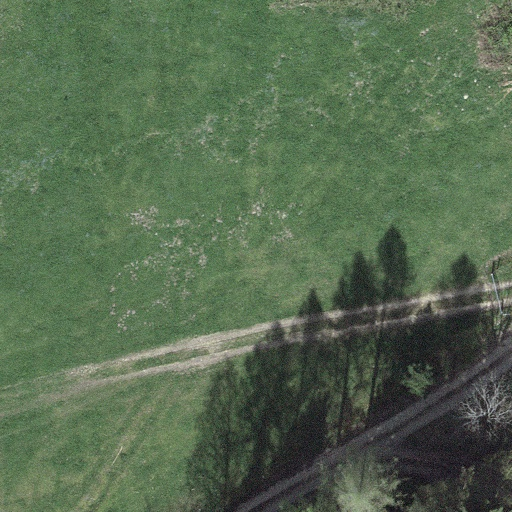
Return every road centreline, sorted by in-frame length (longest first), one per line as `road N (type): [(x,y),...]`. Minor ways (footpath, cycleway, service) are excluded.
road 1 (track): [(257,511),(345,459),(413,460),(511,486)]
road 2 (track): [(345,459),(511,339)]
